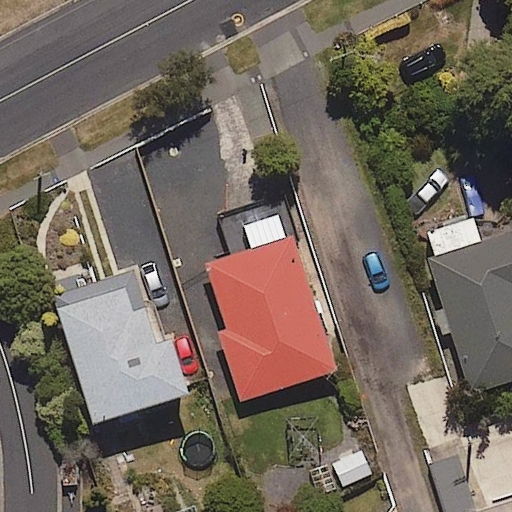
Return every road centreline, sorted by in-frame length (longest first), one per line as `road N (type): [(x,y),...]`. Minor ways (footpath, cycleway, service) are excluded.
road 1 (tertiary): [(0,104),(194,0)]
road 2 (residential): [(33,511),(0,357)]
